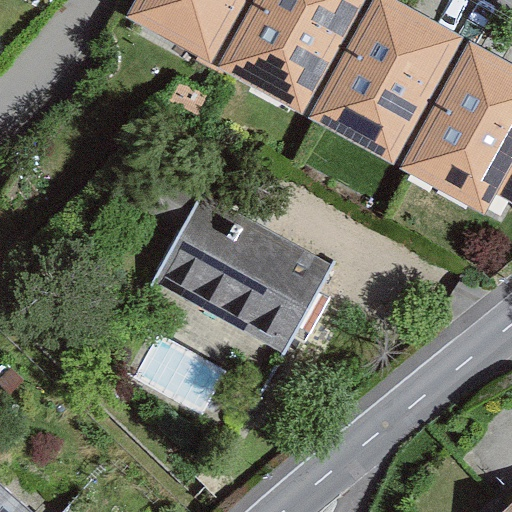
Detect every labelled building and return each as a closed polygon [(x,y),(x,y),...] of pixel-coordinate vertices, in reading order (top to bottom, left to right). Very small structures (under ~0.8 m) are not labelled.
[(269,0),(158,0),(144,26),(228,74),(269,0)] [(384,12),(363,0),(269,0),(228,74),(319,126),(384,12)] [(465,58),(384,12),(319,126),(400,172),(465,58)] [(511,190),(511,84),(465,58),(400,172),(492,225),(511,190)] [(329,277),(210,213),(168,291),(287,355),(329,277)] [(28,511),(0,486),(0,511),(28,511)]
